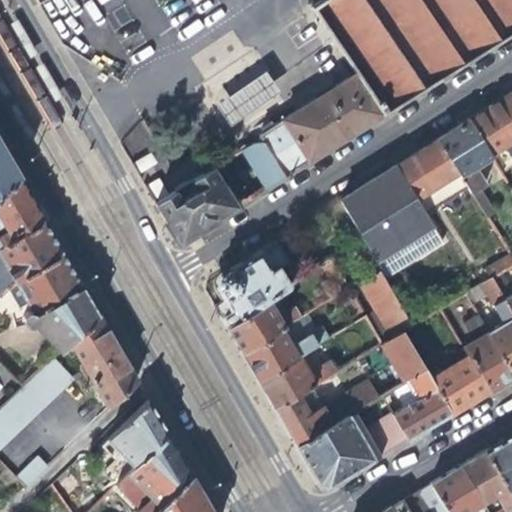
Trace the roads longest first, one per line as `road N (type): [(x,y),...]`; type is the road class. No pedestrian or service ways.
road 1 (secondary): [(0,112),(236,511)]
road 2 (residential): [(511,51),(168,269)]
road 3 (secondary): [(168,269),(18,0)]
road 4 (secondary): [(305,511),(168,269)]
road 5 (residential): [(511,407),(325,511)]
